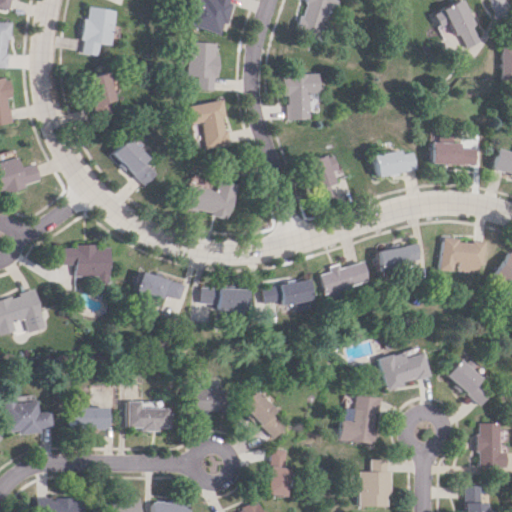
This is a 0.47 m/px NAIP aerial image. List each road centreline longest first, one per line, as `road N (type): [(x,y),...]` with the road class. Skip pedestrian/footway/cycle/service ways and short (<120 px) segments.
road 1 (residential): [(511,215),(470,204),(405,205),(244,252),(203,252),(122,219),(86,189),(21,234),(0,223),(2,259),(21,234)]
road 2 (residential): [(266,0),(245,85),(291,241)]
road 3 (residential): [(86,189),(57,148),(42,107),(34,40),(43,0)]
road 4 (residential): [(194,463),(49,461),(0,485)]
road 5 (residential): [(209,443),(198,450),(195,469),(216,483),(228,478),(234,459),(222,444),(209,443)]
